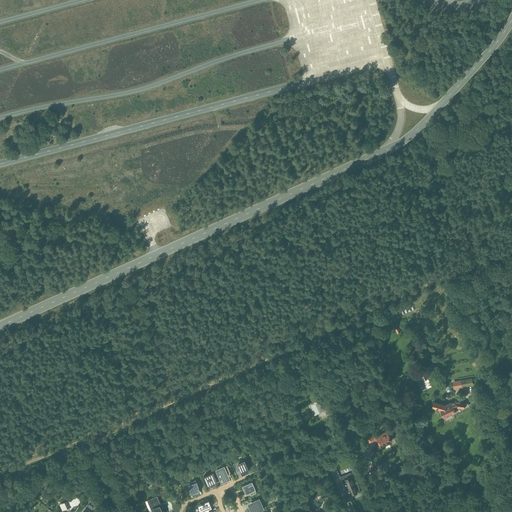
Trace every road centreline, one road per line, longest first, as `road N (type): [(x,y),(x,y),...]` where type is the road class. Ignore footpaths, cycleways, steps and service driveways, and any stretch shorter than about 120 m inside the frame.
road 1 (unclassified): [(0,321),(384,153),(417,131),(511,23)]
road 2 (track): [(0,472),(105,422),(234,378),(430,278),(511,249)]
road 3 (unknown): [(19,64),(269,0)]
